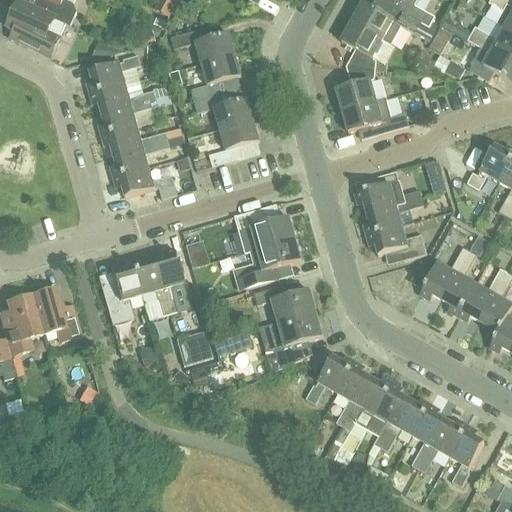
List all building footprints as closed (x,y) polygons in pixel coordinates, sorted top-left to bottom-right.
[(64,0),(38,0),(39,0),(34,12),(66,26),(66,27),(71,29),(77,15),(74,7),(64,2),(64,0)] [(177,2),(173,0),(163,0),(157,12),(168,18),(177,2)] [(386,0),(384,5),(421,26),(430,31),(436,19),(416,8),(420,0),(386,0)] [(511,10),(494,0),(492,0),(489,6),(511,18),(505,31),(511,34),(511,10)] [(511,1),(510,0),(494,0),(511,10),(511,1)] [(66,26),(34,12),(18,5),(8,28),(16,31),(10,42),(50,62),(66,27),(66,26)] [(364,6),(353,25),(384,43),(393,47),(402,30),(415,37),(421,26),(384,5),(378,14),(364,6)] [(384,43),(353,25),(342,44),(356,52),(347,70),(376,73),(387,74),(388,65),(377,63),(373,62),(384,43)] [(511,34),(505,31),(498,43),(476,30),(472,37),(511,59),(511,34)] [(202,67),(236,58),(230,37),(207,43),(204,31),(171,40),(175,52),(196,46),(202,67)] [(156,44),(154,33),(134,38),(136,48),(156,44)] [(511,59),(472,37),(468,43),(491,56),(484,69),(511,84),(511,59)] [(440,69),(452,74),(458,62),(446,56),(440,69)] [(236,58),(202,67),(208,88),(191,93),(194,105),(222,97),(219,85),(242,79),(236,58)] [(94,85),(88,87),(91,97),(126,88),(122,75),(142,69),(139,59),(124,63),(124,65),(91,75),(94,85)] [(376,73),(347,70),(352,89),(337,93),(343,114),(377,105),(377,104),(371,84),(375,83),(376,73)] [(126,88),(91,97),(94,109),(100,107),(103,117),(136,107),(138,115),(149,112),(144,97),(129,101),(126,88)] [(155,94),(144,97),(149,112),(159,109),(157,102),(155,94)] [(222,97),(194,105),(198,117),(215,112),(220,133),(254,123),(258,122),(255,109),(251,110),(248,102),(226,108),(222,97)] [(386,102),(377,104),(377,105),(343,114),(349,135),(376,128),(379,138),(410,130),(406,117),(392,121),(386,102)] [(105,127),(99,128),(102,139),(137,130),(134,116),(138,115),(136,107),(103,117),(105,127)] [(254,123),(220,133),(226,153),(210,158),(213,170),(241,162),(238,151),(260,144),(254,123)] [(137,130),(102,139),(105,150),(112,149),(114,159),(148,149),(150,157),(160,154),(156,139),(141,143),(137,130)] [(166,136),(156,139),(160,154),(171,151),(169,144),(166,136)] [(117,168),(111,170),(114,181),(149,172),(145,158),(150,157),(148,149),(114,159),(117,168)] [(473,176),(467,187),(480,194),(488,179),(499,185),(511,163),(511,150),(508,149),(505,154),(495,149),(478,179),(473,176)] [(511,163),(499,185),(511,192),(509,197),(511,198),(511,163)] [(149,172),(114,181),(117,192),(123,190),(126,201),(160,191),(160,194),(175,189),(173,179),(153,184),(149,172)] [(414,212),(409,197),(394,201),(390,187),(356,197),(359,208),(365,207),(368,217),(401,207),(403,215),(414,212)] [(409,197),(414,212),(424,209),(420,194),(409,197)] [(511,210),(504,206),(499,215),(505,219),(506,219),(511,222),(511,210)] [(401,207),(368,217),(370,226),(364,228),(367,239),(402,229),(399,216),(403,215),(401,207)] [(258,253),(295,242),(289,220),(264,228),(260,213),(236,219),(232,221),(237,239),(248,244),(255,243),(258,253)] [(402,229),(367,239),(370,250),(376,248),(379,259),(402,252),(405,264),(428,257),(422,238),(406,243),(402,229)] [(295,242),(258,253),(262,265),(234,273),(240,294),(279,283),(276,271),(302,264),(295,242)] [(463,250),(458,260),(472,267),(477,258),(463,250)] [(159,310),(174,305),(170,290),(183,286),(173,251),(162,255),(164,261),(154,264),(163,297),(156,299),(159,310)] [(163,297),(154,264),(144,266),(142,260),(131,263),(141,298),(142,298),(143,302),(146,306),(155,303),(156,299),(163,297)] [(472,267),(458,260),(451,273),(438,267),(420,298),(431,304),(434,298),(443,303),(460,273),(467,277),(472,267)] [(141,298),(131,263),(120,266),(122,273),(112,275),(115,287),(101,291),(112,328),(134,322),(128,302),(141,298)] [(501,271),(496,281),(510,289),(511,284),(511,268),(508,275),(501,271)] [(460,273),(443,303),(452,309),(449,314),(458,320),(476,288),(464,281),(467,277),(460,273)] [(476,288),(458,320),(468,325),(471,320),(480,325),(497,294),(504,298),(510,289),(496,281),(488,295),(476,288)] [(279,326),(316,315),(310,293),(284,301),(281,289),(254,297),(258,309),(273,304),(279,326)] [(32,298),(43,338),(57,334),(61,345),(82,339),(75,316),(64,319),(56,291),(54,292),(51,290),(45,292),(43,295),(32,298)] [(511,307),(502,302),(504,298),(497,294),(480,325),(489,330),(486,335),(495,340),(496,341),(508,320),(511,313),(511,307)] [(43,338),(32,298),(21,301),(17,299),(11,301),(9,304),(8,305),(16,333),(4,336),(8,350),(11,359),(32,353),(28,342),(43,338)] [(177,315),(174,305),(159,310),(162,320),(177,315)] [(316,315),(279,326),(286,350),(267,356),(273,376),(304,362),(300,347),(323,340),(316,315)] [(496,341),(495,340),(490,351),(500,357),(503,351),(511,356),(511,321),(508,320),(496,341)] [(183,368),(212,360),(204,334),(176,343),(183,368)] [(140,353),(145,370),(158,366),(153,349),(140,353)] [(13,369),(11,359),(8,350),(0,351),(0,376),(2,376),(4,383),(16,380),(13,369)] [(314,389),(306,402),(316,408),(326,390),(338,396),(355,365),(346,360),(343,365),(333,360),(316,390),(314,389)] [(355,365),(338,396),(350,403),(347,408),(354,411),(371,381),(363,376),(366,371),(355,365)] [(347,408),(342,417),(356,425),(355,426),(367,432),(375,418),(393,386),(383,381),(380,386),(371,381),(354,411),(347,408)] [(375,418),(367,432),(379,439),(380,438),(385,429),(392,433),(409,402),(400,397),(403,392),(393,386),(375,418)] [(385,429),(380,438),(393,446),(401,432),(413,439),(431,408),(421,402),(418,408),(409,402),(392,433),(385,429)] [(431,408),(413,439),(425,446),(423,450),(430,454),(447,424),(438,419),(441,413),(431,408)] [(342,417),(337,426),(344,430),(351,434),(355,426),(356,425),(342,417)] [(423,450),(417,459),(431,467),(439,454),(451,460),(469,429),(459,423),(456,429),(447,424),(430,454),(423,450)] [(469,429),(451,460),(463,467),(452,485),(462,490),(470,477),(468,475),(485,445),(475,440),(478,435),(469,429)] [(328,457),(328,458),(336,463),(337,462),(349,439),(351,440),(354,436),(351,434),(344,430),(328,457)] [(374,447),(369,457),(376,461),(381,451),(388,455),(393,446),(380,438),(379,439),(374,447)] [(417,459),(412,469),(419,473),(426,477),(431,467),(417,459)] [(507,508),(511,499),(511,492),(506,489),(498,502),(507,508)]
